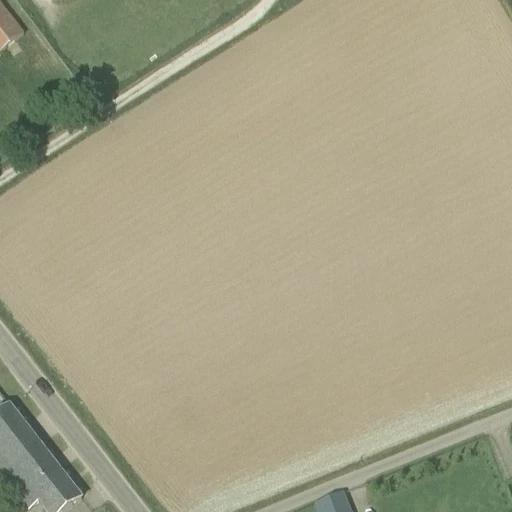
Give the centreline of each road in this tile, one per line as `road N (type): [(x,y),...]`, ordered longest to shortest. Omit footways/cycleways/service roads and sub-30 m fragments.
road 1 (track): [(276,0),(0,194)]
road 2 (unclassified): [(275,511),(511,416)]
road 3 (tertiary): [(136,511),(0,337)]
